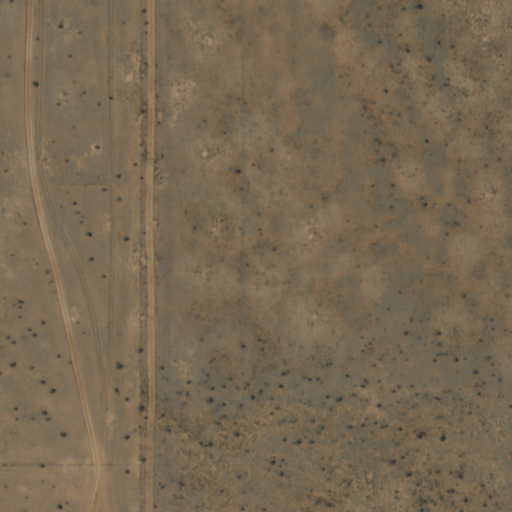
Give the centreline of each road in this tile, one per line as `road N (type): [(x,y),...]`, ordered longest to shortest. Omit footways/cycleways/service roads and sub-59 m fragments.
road 1 (residential): [(118,0),(117,511)]
road 2 (residential): [(511,447),(120,452)]
